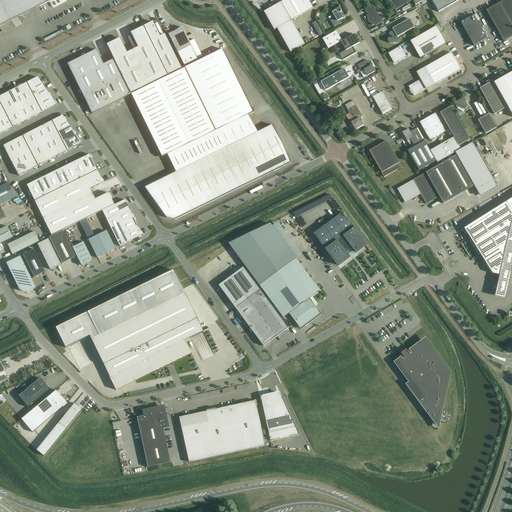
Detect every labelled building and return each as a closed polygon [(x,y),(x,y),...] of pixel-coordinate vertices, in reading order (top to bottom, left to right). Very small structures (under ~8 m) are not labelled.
[(0,0),(0,26),(0,25),(0,24),(38,5),(39,7),(51,0),(0,0)] [(308,0),(285,0),(281,3),(264,12),(274,31),(277,29),(290,52),(305,44),(291,21),(313,8),(308,0)] [(389,0),(395,10),(411,1),(410,0),(389,0)] [(431,0),(438,12),(460,0),(431,0)] [(511,0),(504,0),(500,2),(486,11),(503,42),(511,36),(511,0)] [(367,16),(372,26),(375,24),(375,25),(381,22),(381,21),(382,21),(382,20),(382,19),(382,18),(381,18),(380,18),(379,18),(374,9),(375,8),(373,5),(365,10),(367,13),(368,12),(369,14),(367,16)] [(335,18),(330,21),(334,28),(342,23),(340,20),(342,19),(341,16),(342,15),(340,12),(341,12),(341,11),(339,8),(335,10),(335,11),(332,13),(335,18)] [(460,23),(464,29),(474,46),(487,39),(480,28),(483,26),(476,14),(474,16),(473,15),(460,23)] [(387,39),(388,41),(388,42),(389,43),(391,44),(398,44),(398,39),(397,39),(397,37),(414,28),(409,19),(392,29),(393,31),(388,34),(390,37),(390,39),(387,39)] [(153,22),(144,27),(131,33),(138,48),(127,53),(120,39),(107,45),(114,60),(113,60),(130,94),(168,76),(181,69),(165,35),(160,37),(153,22)] [(313,26),(310,27),(315,40),(328,35),(324,25),(320,27),(318,22),(312,24),(313,26)] [(446,44),(436,27),(410,42),(420,59),(446,44)] [(168,35),(177,53),(191,46),(182,28),(168,35)] [(341,42),(342,42),(336,31),(322,39),(328,50),(341,42)] [(354,35),(347,38),(352,47),(345,51),(339,54),(343,61),(356,53),(353,47),(359,43),(354,35)] [(352,47),(347,38),(342,42),(341,42),(345,51),(352,47)] [(399,48),(389,54),(394,63),(406,57),(403,53),(402,53),(399,48)] [(92,114),(130,95),(130,94),(113,60),(104,65),(96,50),(67,64),(92,114)] [(224,149),(257,133),(249,115),(253,113),(223,50),(185,68),(131,95),(162,158),(167,155),(176,173),(224,149)] [(438,60),(448,78),(461,70),(451,53),(438,60)] [(426,90),(448,78),(438,60),(416,73),(421,80),(409,87),(414,96),(426,90)] [(369,64),(360,69),(356,71),(358,74),(364,71),(367,76),(375,72),(371,65),(370,65),(369,64)] [(344,69),(339,72),(320,82),(325,91),(349,78),(344,69)] [(494,115),(507,107),(511,115),(511,72),(494,83),(493,81),(480,89),(494,115)] [(38,78),(0,96),(0,134),(57,105),(38,78)] [(373,98),(377,106),(382,115),(391,110),(382,93),(373,98)] [(465,110),(466,111),(470,109),(468,106),(468,107),(465,102),(466,102),(463,98),(454,103),(456,107),(458,106),(465,110)] [(355,105),(353,101),(345,106),(347,110),(354,121),(351,123),(355,130),(363,126),(359,119),(362,117),(355,105)] [(470,140),(452,108),(440,114),(454,138),(459,146),(470,140)] [(426,119),(436,136),(445,131),(435,114),(426,119)] [(488,114),(478,121),(485,134),(496,128),(488,114)] [(19,176),(82,144),(63,116),(4,146),(19,176)] [(436,136),(426,119),(419,123),(429,140),(436,136)] [(166,218),(175,220),(291,163),(272,126),(257,133),(176,173),(145,188),(166,218)] [(416,129),(410,132),(408,129),(402,133),(407,141),(411,148),(414,146),(415,147),(424,142),(423,142),(416,129)] [(430,151),(436,161),(437,163),(460,150),(459,146),(454,138),(430,151)] [(384,178),(390,174),(401,168),(386,141),(369,151),(384,178)] [(415,147),(407,151),(419,171),(436,161),(430,151),(425,141),(423,142),(424,142),(415,147)] [(455,153),(456,156),(426,173),(413,180),(397,189),(399,194),(400,194),(405,202),(420,194),(425,203),(426,204),(430,202),(439,197),(443,204),(474,186),(477,193),(495,183),(472,143),(464,148),(455,153)] [(114,205),(109,193),(95,200),(90,189),(103,183),(90,155),(27,186),(52,236),(102,211),(114,205)] [(0,205),(15,198),(8,183),(0,187),(0,205)] [(511,198),(501,206),(464,229),(492,274),(494,274),(498,281),(496,289),(506,292),(511,265),(511,198)] [(114,205),(102,211),(120,247),(142,235),(138,227),(125,200),(115,205),(114,205)] [(364,242),(365,241),(355,227),(354,228),(342,212),(313,234),(325,250),(335,263),(336,263),(338,266),(349,258),(346,255),(353,250),(354,250),(356,253),(366,245),(364,242)] [(7,227),(0,230),(0,243),(13,238),(7,227)] [(49,238),(53,246),(62,264),(76,257),(67,239),(63,231),(49,238)] [(106,231),(97,236),(88,240),(97,258),(115,249),(106,231)] [(12,255),(39,242),(34,232),(7,245),(12,255)] [(48,239),(38,245),(50,270),(61,265),(48,239)] [(83,243),(72,248),(81,266),(92,261),(83,243)] [(45,272),(34,250),(23,255),(34,278),(45,272)] [(36,289),(20,257),(6,264),(19,290),(27,292),(36,288),(36,289)] [(295,259),(259,286),(283,318),(289,314),(301,330),(321,315),(314,305),(315,303),(311,297),(319,291),(295,259)] [(235,308),(260,290),(243,268),(219,286),(235,308)] [(260,290),(235,308),(263,347),(288,329),(260,290)] [(110,377),(109,377),(116,390),(191,353),(185,341),(203,332),(185,294),(91,340),(110,377)] [(405,385),(411,393),(426,413),(427,412),(436,425),(447,373),(423,340),(415,346),(415,345),(408,350),(409,351),(407,352),(406,350),(405,350),(406,351),(402,354),(401,353),(401,354),(403,356),(401,358),(401,357),(393,362),(393,363),(395,362),(409,382),(405,385)] [(18,396),(28,408),(50,390),(40,378),(18,396)] [(56,391),(21,419),(32,433),(67,404),(56,391)] [(262,396),(260,397),(270,441),(299,435),(280,398),(279,398),(278,393),(263,396),(262,396)] [(223,456),(265,446),(256,406),(255,401),(239,404),(216,409),(216,410),(213,410),(223,456)] [(74,404),(36,451),(44,457),(82,410),(74,404)] [(170,463),(163,429),(169,428),(164,405),(142,410),(143,416),(137,418),(148,468),(148,467),(169,462),(170,463)] [(213,410),(207,412),(207,411),(206,411),(206,412),(179,418),(189,463),(223,456),(213,410)]
